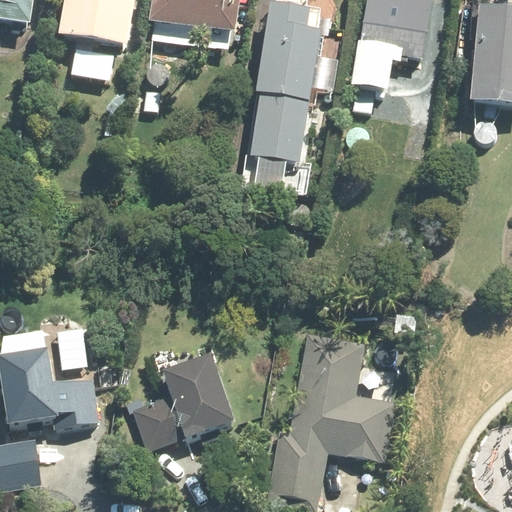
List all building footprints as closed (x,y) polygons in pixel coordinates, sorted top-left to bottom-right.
[(0,0),(0,31),(32,36),(36,0),(0,0)] [(67,0),(60,45),(129,56),(138,0),(67,0)] [(154,46),(230,59),(232,47),(238,48),(245,0),(156,0),(151,31),(156,32),(154,46)] [(354,90),(354,95),(356,95),(353,116),(373,119),(377,99),(390,100),(395,72),(402,72),(404,64),(426,67),(436,3),(415,0),(367,0),(359,53),(351,52),(346,89),(354,90)] [(322,43),(309,41),(313,20),(272,15),(258,104),(263,105),(253,170),(301,178),(322,43)] [(511,20),(482,18),(473,114),(511,117),(511,20)] [(147,105),(147,116),(159,117),(160,105),(147,105)] [(110,142),(121,143),(123,126),(107,125),(105,142),(110,142)] [(120,152),(121,143),(110,142),(109,151),(120,152)] [(421,142),(417,159),(433,162),(436,144),(421,142)] [(395,345),(413,348),(417,329),(398,325),(395,345)] [(272,493),(268,511),(273,511),(321,511),(331,460),(387,470),(398,412),(357,404),(367,352),(310,342),(291,440),(283,438),(275,478),(263,475),(260,491),(272,493)] [(49,362),(0,368),(0,379),(9,437),(54,431),(55,438),(101,430),(93,389),(54,396),(49,362)] [(142,415),(135,417),(149,459),(185,447),(186,451),(236,434),(214,367),(164,384),(171,405),(142,415)] [(135,417),(142,415),(139,405),(127,410),(130,420),(135,417)] [(36,447),(0,451),(0,488),(1,497),(43,490),(36,447)]
